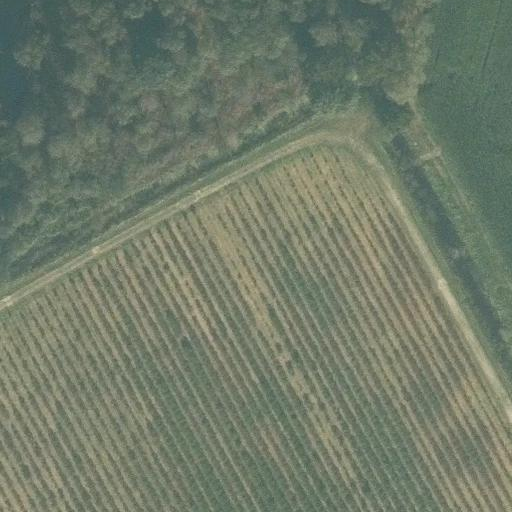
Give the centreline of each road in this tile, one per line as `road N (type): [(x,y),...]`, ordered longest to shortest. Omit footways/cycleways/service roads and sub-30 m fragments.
road 1 (track): [(0,309),(280,151),(345,140),(511,414)]
road 2 (track): [(511,313),(375,70)]
